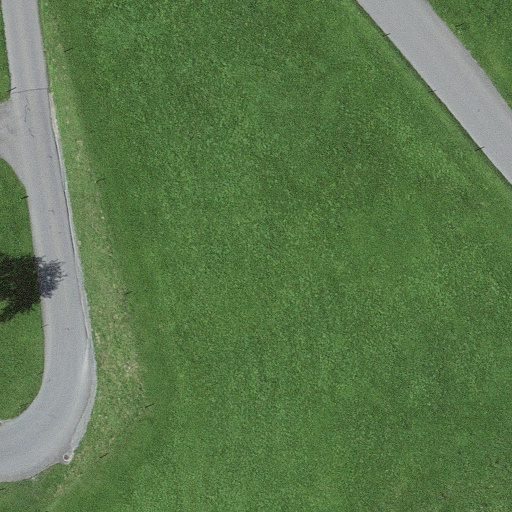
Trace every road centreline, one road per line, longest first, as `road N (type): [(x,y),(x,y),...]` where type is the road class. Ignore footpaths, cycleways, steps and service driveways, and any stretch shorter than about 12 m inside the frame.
road 1 (unclassified): [(0,453),(46,446),(78,388),(36,138),(28,0)]
road 2 (unclassified): [(376,0),(511,166)]
